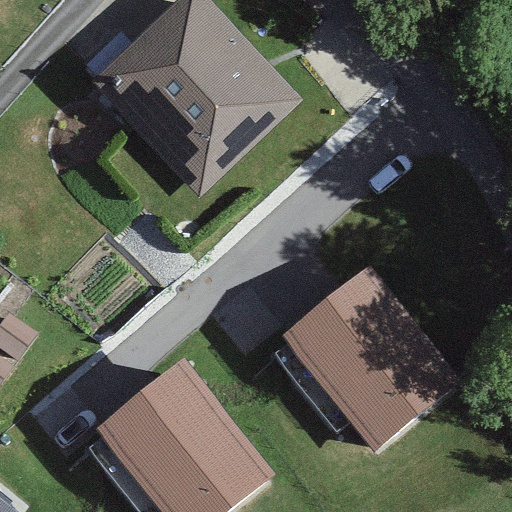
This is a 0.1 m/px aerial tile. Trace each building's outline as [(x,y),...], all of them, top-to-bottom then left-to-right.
[(302,103),(205,0),(178,0),(89,83),(198,200),(302,103)] [(464,382),(371,267),(284,337),(377,451),(464,382)] [(4,309),(0,316),(0,389),(0,390),(36,327),(4,309)] [(228,511),(275,475),(183,360),(97,429),(163,511),(228,511)] [(0,511),(17,511),(0,497),(0,511)]
